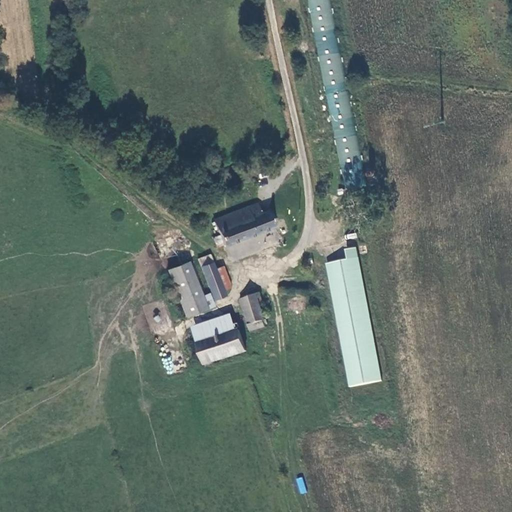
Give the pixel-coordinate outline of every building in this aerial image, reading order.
[(369,185),(329,0),(306,0),(348,190),(369,185)] [(224,246),(274,227),(269,211),(260,214),(257,204),(215,219),(224,246)] [(383,382),(356,248),(347,250),(349,259),(328,264),(353,388),(383,382)] [(167,270),(185,317),(213,306),(208,292),(201,295),(188,262),(167,270)] [(201,267),(212,300),(225,295),(224,292),(230,290),(223,267),(216,269),(213,262),(201,267)] [(279,286),(278,294),(294,296),(295,289),(279,286)] [(241,301),(252,331),(265,326),(264,324),(268,322),(267,317),(265,317),(259,298),(262,297),(261,294),(241,301)] [(196,332),(199,343),(237,330),(234,320),(196,332)] [(198,344),(204,365),(247,350),(240,329),(237,330),(199,343),(198,344)] [(302,477),(296,479),(300,494),(307,492),(302,477)]
